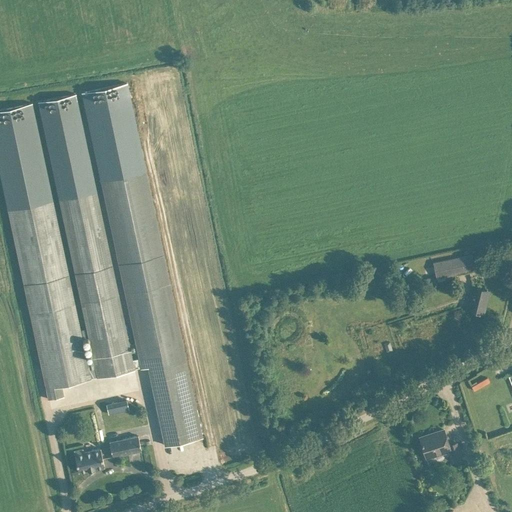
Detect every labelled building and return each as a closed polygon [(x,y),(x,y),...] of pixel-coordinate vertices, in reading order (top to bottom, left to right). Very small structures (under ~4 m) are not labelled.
[(33,102),(0,108),(0,173),(7,207),(47,388),(49,398),(64,395),(61,384),(91,378),(90,377),(97,375),(97,376),(134,368),(140,367),(140,368),(148,366),(165,445),(203,437),(146,169),(128,82),(81,92),(100,178),(138,357),(132,359),(132,358),(77,93),(38,101),(93,359),(87,360),(53,198),(33,102)] [(437,283),(445,282),(444,276),(450,275),(452,281),(458,280),(457,274),(475,270),(472,254),(432,262),(437,283)] [(483,313),(486,304),(483,304),(487,290),(472,286),(467,309),(483,313)] [(128,409),(126,399),(107,403),(109,413),(128,409)] [(426,458),(450,450),(453,460),(462,458),(457,442),(449,445),(444,429),(435,432),(436,434),(420,439),(426,458)] [(138,434),(123,438),(123,440),(110,443),(112,455),(141,449),(138,434)] [(94,467),(104,465),(101,447),(83,451),(83,447),(74,449),(78,470),(88,468),(88,469),(94,468),(94,467)]
